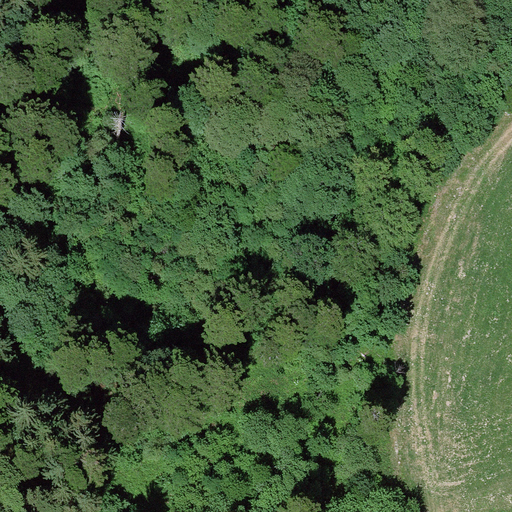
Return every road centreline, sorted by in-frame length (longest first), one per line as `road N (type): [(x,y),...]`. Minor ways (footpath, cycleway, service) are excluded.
road 1 (track): [(0,213),(158,128),(287,11)]
road 2 (track): [(419,327),(456,213),(511,133)]
